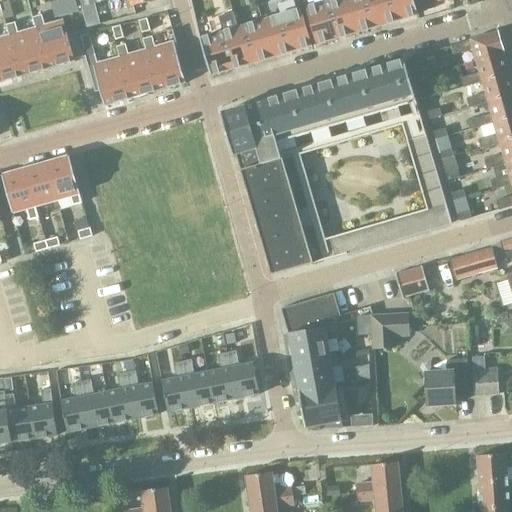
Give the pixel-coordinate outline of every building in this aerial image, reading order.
[(55,18),(78,12),(74,0),(64,0),(51,4),(55,18)] [(79,0),(81,9),(114,0),(129,0),(132,7),(158,0),(79,0)] [(350,36),(338,0),(331,0),(304,8),(316,47),(350,36)] [(338,0),(350,36),(384,26),(376,0),(338,0)] [(413,0),(376,0),(384,26),(418,16),(413,0)] [(9,2),(0,4),(0,6),(2,13),(4,20),(13,18),(9,2)] [(301,10),(267,19),(278,58),(312,48),(301,10)] [(233,14),(229,15),(244,68),(278,58),(267,19),(237,28),(233,14)] [(244,68),(229,15),(218,18),(222,33),(199,39),(210,77),(244,68)] [(41,16),(33,18),(48,70),(75,62),(63,22),(45,27),(41,16)] [(15,24),(6,26),(21,78),(48,70),(33,18),(32,19),(36,29),(18,34),(15,24)] [(150,32),(147,20),(138,22),(142,34),(150,32)] [(0,83),(21,78),(6,26),(9,37),(0,39),(0,83)] [(112,28),(115,41),(124,38),(120,26),(112,28)] [(152,38),(143,40),(158,92),(185,84),(178,61),(181,60),(173,32),(172,32),(175,43),(155,49),(152,38)] [(472,50),(475,61),(503,53),(497,33),(450,46),(453,56),(472,50)] [(92,47),(89,35),(80,37),(83,50),(92,47)] [(125,45),(116,48),(131,100),(158,92),(143,40),(142,40),(146,51),(128,56),(125,45)] [(131,100),(116,48),(119,59),(97,65),(94,54),(84,57),(95,93),(99,92),(104,108),(131,100)] [(509,74),(503,53),(475,61),(479,73),(460,79),(463,88),(481,82),(509,74)] [(422,54),(411,58),(413,65),(425,62),(422,54)] [(219,114),(232,158),(236,157),(271,278),(451,226),(404,61),(219,114)] [(511,83),(509,74),(481,82),(485,94),(466,99),(469,108),(511,95),(511,83)] [(422,92),(424,99),(436,96),(433,88),(422,92)] [(511,117),(511,95),(469,108),(469,109),(486,103),(490,115),(472,120),(475,129),(493,124),(493,123),(511,117)] [(428,113),(430,120),(441,117),(439,110),(428,113)] [(511,140),(511,117),(493,123),(493,124),(496,135),(478,140),(480,149),(499,144),(511,140)] [(434,133),(436,140),(447,137),(445,129),(434,133)] [(511,162),(511,140),(499,144),(502,155),(484,161),(486,170),(492,168),(492,169),(511,162)] [(440,153),(443,161),(454,157),(451,150),(440,153)] [(70,157),(47,164),(57,202),(70,198),(72,207),(82,204),(80,196),(70,157)] [(511,185),(511,162),(492,169),(495,179),(490,181),(492,190),(511,185)] [(47,164),(25,170),(35,208),(50,204),(53,213),(60,211),(57,202),(47,164)] [(35,208),(25,170),(2,176),(12,215),(26,211),(29,222),(38,219),(35,208)] [(446,174),(448,181),(459,178),(457,171),(446,174)] [(511,206),(511,185),(511,188),(511,196),(496,201),(498,211),(511,206)] [(452,194),(454,201),(465,198),(463,190),(452,194)] [(458,215),(460,222),(472,219),(469,212),(458,215)] [(90,229),(77,232),(80,241),(92,237),(90,229)] [(57,238),(45,242),(48,250),(59,247),(57,238)] [(490,247),(491,249),(496,264),(505,262),(503,252),(511,249),(511,240),(500,244),(490,247)] [(48,250),(45,242),(33,245),(36,253),(48,250)] [(497,268),(496,264),(491,249),(450,261),(456,280),(497,268)] [(402,299),(428,292),(421,268),(396,275),(402,299)] [(333,294),(316,299),(322,322),(323,322),(340,317),(333,294)] [(286,335),(291,364),(330,357),(325,328),(323,322),(322,322),(316,299),(298,304),(306,332),(286,335)] [(280,310),(286,335),(306,332),(298,304),(280,310)] [(372,317),(374,349),(394,348),(393,336),(409,335),(408,315),(372,317)] [(501,336),(511,334),(511,320),(500,322),(501,336)] [(259,395),(253,364),(239,367),(236,352),(227,354),(236,400),(259,395)] [(236,400),(227,354),(217,356),(220,371),(207,373),(214,404),(231,401),(236,400)] [(291,364),(297,392),(335,385),(330,357),(291,364)] [(486,372),(485,373),(484,358),(471,358),(472,373),(473,396),(487,395),(486,372)] [(447,372),(425,373),(427,406),(455,405),(455,394),(469,393),(467,359),(446,361),(447,372)] [(214,404),(207,373),(194,376),(191,361),(182,363),(191,409),(200,407),(214,404)] [(191,409),(182,363),(173,364),(176,379),(162,382),(168,413),(186,410),(191,409)] [(159,415),(152,384),(138,387),(135,372),(126,374),(135,420),(159,415)] [(497,372),(486,372),(487,395),(498,395),(497,372)] [(135,420),(126,374),(117,376),(120,391),(107,393),(113,424),(130,421),(135,420)] [(113,424),(107,393),(94,396),(91,381),(81,383),(91,429),(99,427),(113,424)] [(91,429),(81,383),(72,384),(75,399),(61,402),(67,434),(86,430),(91,429)] [(341,422),(335,385),(297,392),(304,428),(341,422)] [(57,436),(50,390),(41,391),(43,406),(29,408),(34,439),(57,436)] [(12,442),(5,396),(4,392),(0,392),(0,444),(4,444),(12,442)] [(34,439),(29,408),(16,410),(13,395),(5,396),(12,442),(20,441),(34,439)] [(476,457),(478,483),(507,481),(505,455),(476,457)] [(355,485),(356,494),(400,489),(397,463),(371,465),(373,483),(355,485)] [(273,491),(271,473),(245,477),(249,503),(293,497),(305,496),(304,487),(291,489),(291,488),(273,491)] [(351,494),(351,481),(322,482),(323,496),(351,494)] [(478,483),(480,509),(509,507),(507,481),(478,483)] [(126,511),(125,511),(169,511),(166,488),(141,491),(144,509),(126,511)] [(401,511),(400,489),(356,494),(357,502),(375,500),(376,511),(401,511)] [(249,503),(250,511),(276,511),(276,507),(294,505),(293,497),(249,503)]
